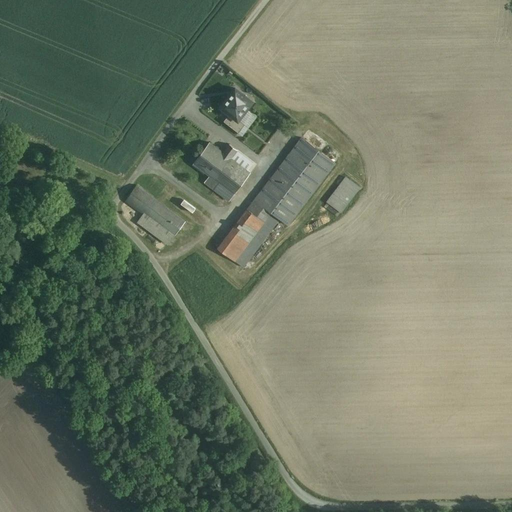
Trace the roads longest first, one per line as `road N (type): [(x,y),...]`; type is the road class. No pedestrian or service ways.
road 1 (unclassified): [(105,214),(156,265),(299,494),(326,504),(511,502)]
road 2 (unclassified): [(266,0),(105,214)]
